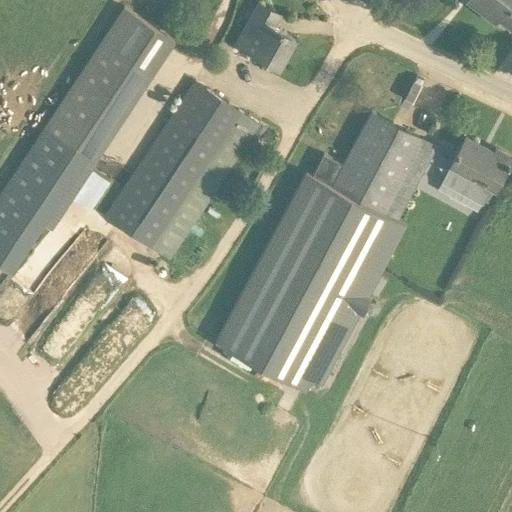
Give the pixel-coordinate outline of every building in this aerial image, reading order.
[(511,0),(466,0),(466,1),(495,23),(498,19),(510,28),(511,25),(511,0)] [(236,44),(278,68),(295,39),(273,27),(280,15),(259,3),(236,44)] [(172,39),(121,5),(0,191),(0,261),(11,269),(46,219),(53,224),(172,39)] [(106,214),(126,227),(125,228),(169,257),(258,122),(214,93),(213,94),(193,81),(106,214)] [(371,111),(345,160),(325,150),(312,175),(397,221),(436,146),(371,111)] [(490,187),(494,189),(506,167),(508,168),(510,164),(508,163),(511,158),(495,149),(493,153),(465,137),(450,165),(441,181),(482,204),(490,187)] [(406,225),(397,221),(312,175),(304,171),(214,341),(307,391),(312,381),(321,386),(359,314),(362,316),(372,297),(369,296),(406,225)]
